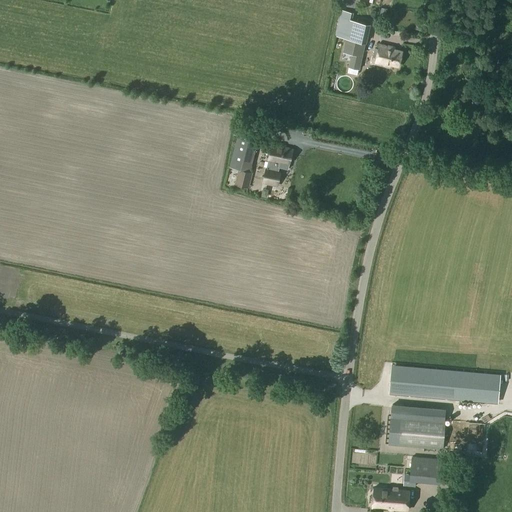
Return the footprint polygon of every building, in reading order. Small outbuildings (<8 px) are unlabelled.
[(341,11),(335,36),(346,38),(343,52),(352,53),(349,67),(359,69),(369,25),(351,21),(353,13),(341,11)] [(378,46),(375,63),(389,67),(390,65),(397,67),(401,51),(378,46)] [(364,73),(363,80),(371,82),(372,75),(364,73)] [(246,139),(234,184),(248,188),(251,173),(250,173),(258,142),(246,139)] [(236,156),(237,144),(230,144),(229,155),(236,156)] [(266,169),(263,183),(277,186),(280,172),(276,171),(277,167),(287,169),(291,150),(271,145),(268,161),(272,162),(270,170),(266,169)] [(499,381),(390,373),(389,394),(497,402),(499,381)] [(391,419),(389,444),(442,448),(444,423),(391,419)] [(411,457),(409,481),(439,483),(441,459),(411,457)] [(374,488),(372,507),(407,510),(409,491),(374,488)]
